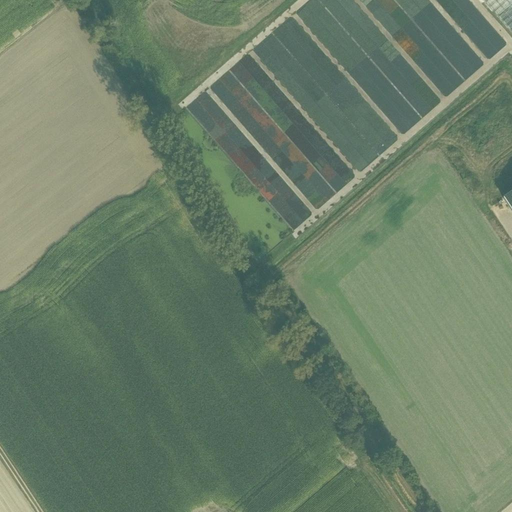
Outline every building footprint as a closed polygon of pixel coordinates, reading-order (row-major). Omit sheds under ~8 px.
[(404,15),(406,2),(384,0),(382,0),(381,7),(389,8),(389,14),(394,15),(393,20),(397,20),(397,18),(410,19),(410,15),(404,15)] [(511,0),(487,0),(511,34),(511,0)] [(256,142),(317,210),(355,177),(340,160),(326,160),(320,154),(320,144),(317,141),(323,141),(316,132),(311,132),(311,128),(310,128),(305,129),(302,124),(302,115),(287,99),(280,105),(269,106),(264,111),(275,124),(276,124),(277,133),(297,132),(297,129),(301,129),(301,135),(306,141),(293,142),(288,136),(278,137),(279,141),(256,142)] [(224,145),(224,152),(260,192),(260,181),(256,177),(262,176),(258,172),(267,172),(267,165),(263,165),(260,161),(253,166),(253,153),(256,150),(250,143),(226,143),(224,145)] [(511,194),(503,201),(511,214),(511,194)] [(295,210),(291,206),(281,215),(294,229),(311,213),(302,204),(295,210)]
